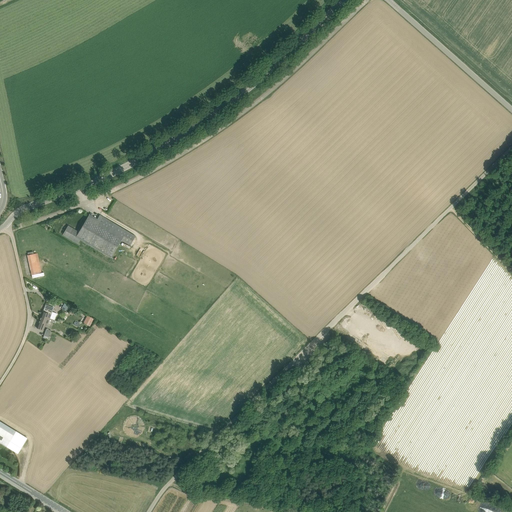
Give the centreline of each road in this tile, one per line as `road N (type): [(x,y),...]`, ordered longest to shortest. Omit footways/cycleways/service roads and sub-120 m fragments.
road 1 (unclassified): [(148,511),(181,466),(511,147)]
road 2 (unclassified): [(5,225),(20,210),(97,180),(195,125),(276,64),(341,0)]
road 3 (unclassified): [(0,384),(28,325),(5,225)]
road 4 (unclassified): [(511,109),(389,0)]
road 5 (track): [(168,483),(315,511)]
